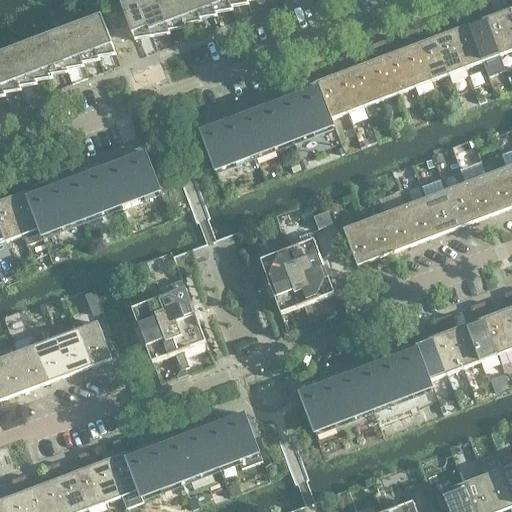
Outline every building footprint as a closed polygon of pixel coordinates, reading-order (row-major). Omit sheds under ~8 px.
[(150,29),(140,4),(141,3),(140,0),(122,7),(136,42),(153,39),(149,30),(150,29)] [(170,36),(156,0),(150,0),(141,3),(140,4),(150,29),(149,30),(153,39),(170,36)] [(186,30),(174,0),(156,0),(170,36),(171,36),(170,33),(186,30)] [(202,24),(193,0),(174,0),(186,30),(187,30),(186,27),(202,24)] [(218,18),(210,0),(193,0),(202,24),(203,24),(202,21),(218,18)] [(233,12),(228,0),(210,0),(218,18),(219,18),(217,15),(233,12)] [(249,6),(246,0),(228,0),(233,12),(234,12),(233,9),(249,6)] [(491,11),(488,4),(481,6),(484,14),(491,11)] [(484,14),(481,6),(474,9),(477,17),(484,14)] [(511,53),(511,36),(504,15),(487,21),(501,58),(511,53)] [(457,24),(454,16),(447,19),(450,27),(457,24)] [(117,57),(103,19),(103,18),(86,24),(101,63),(100,59),(117,57)] [(450,27),(447,19),(440,22),(443,29),(450,27)] [(501,58),(487,21),(470,28),(484,64),(501,58)] [(101,63),(86,24),(70,30),(85,69),(86,69),(84,65),(101,63)] [(484,64),(470,28),(453,34),(467,71),(484,64)] [(423,37),(420,29),(413,32),(416,40),(423,37)] [(85,69),(70,30),(54,36),(69,75),(70,75),(69,71),(85,69)] [(416,40),(413,32),(406,34),(409,42),(416,40)] [(467,71),(453,34),(436,41),(450,77),(467,71)] [(69,75),(54,36),(39,42),(53,81),(54,80),(53,77),(69,75)] [(450,77),(436,41),(419,47),(433,84),(450,77)] [(53,81),(39,42),(23,48),(38,86),(37,83),(53,81)] [(389,50),(387,42),(380,45),(383,52),(389,50)] [(383,52),(380,45),(373,47),(376,55),(383,52)] [(433,84),(419,47),(402,53),(416,90),(433,84)] [(38,86),(23,48),(8,54),(22,92),(23,92),(22,89),(38,86)] [(416,90),(402,53),(385,60),(399,96),(416,90)] [(22,92),(8,54),(0,57),(0,82),(6,98),(7,98),(6,95),(22,92)] [(356,62),(353,55),(346,57),(349,65),(356,62)] [(349,65),(346,57),(339,60),(342,68),(349,65)] [(399,96),(385,60),(368,66),(382,103),(399,96)] [(382,103),(368,66),(352,72),(365,109),(382,103)] [(322,75),(319,67),(312,70),(315,78),(322,75)] [(365,109),(352,72),(335,79),(349,115),(365,109)] [(349,115),(335,79),(318,85),(332,122),(333,121),(349,115)] [(332,122),(318,85),(279,100),(295,142),(335,127),(333,121),(332,122)] [(295,142),(279,100),(239,115),(255,157),(295,142)] [(255,157),(239,115),(219,122),(221,127),(204,134),(203,134),(202,134),(216,172),(255,157)] [(161,193),(147,155),(145,155),(146,156),(145,156),(128,162),(126,157),(106,165),(122,208),(161,193)] [(122,208),(106,165),(66,180),(82,223),(122,208)] [(511,210),(511,182),(508,170),(487,178),(501,215),(511,210)] [(501,215),(487,178),(466,186),(480,222),(501,215)] [(25,187),(22,180),(15,182),(18,190),(25,187)] [(82,223),(66,180),(27,195),(41,231),(40,232),(43,238),(82,223)] [(480,222),(466,186),(446,193),(460,230),(480,222)] [(460,230),(446,193),(426,201),(440,237),(460,230)] [(41,231),(27,195),(11,201),(24,238),(40,232),(41,231)] [(24,238),(11,201),(0,205),(0,224),(7,244),(24,238)] [(440,237),(426,201),(406,209),(420,245),(440,237)] [(420,245),(406,209),(386,216),(399,253),(420,245)] [(334,226),(329,214),(315,219),(320,232),(334,226)] [(399,253),(386,216),(366,224),(379,260),(399,253)] [(379,260),(366,224),(345,232),(359,268),(379,260)] [(290,243),(287,235),(279,238),(282,246),(290,243)] [(293,251),(290,243),(282,246),(285,254),(289,253),(293,251)] [(316,243),(293,251),(289,253),(294,266),(299,280),(326,270),(316,243)] [(299,280),(294,266),(289,253),(285,254),(262,263),(272,290),(299,280)] [(336,296),(326,270),(299,280),(309,306),(313,305),(336,296)] [(309,306),(299,280),(272,290),(282,317),(305,308),(309,306)] [(161,292),(158,284),(150,287),(153,295),(161,292)] [(187,291),(164,300),(160,301),(170,328),(197,318),(187,291)] [(164,300),(161,292),(153,295),(156,303),(160,301),(164,300)] [(160,301),(156,303),(133,312),(143,338),(170,328),(160,301)] [(488,311),(485,303),(478,306),(481,314),(488,311)] [(316,313),(313,305),(309,306),(305,308),(308,316),(316,313)] [(481,314),(478,306),(472,309),(474,316),(481,314)] [(511,310),(502,315),(511,341),(511,310)] [(319,321),(316,313),(308,316),(311,324),(319,321)] [(511,352),(511,341),(502,315),(485,321),(499,358),(511,352)] [(455,324),(452,316),(445,319),(448,327),(455,324)] [(207,345),(197,318),(170,328),(180,355),(185,354),(207,345)] [(448,327),(445,319),(438,321),(441,329),(448,327)] [(499,358),(485,321),(468,327),(482,364),(499,358)] [(113,361),(99,325),(78,332),(92,369),(113,361)] [(482,364),(468,327),(451,334),(465,370),(482,364)] [(180,355),(170,328),(143,338),(153,365),(176,357),(180,355)] [(421,337),(418,329),(411,332),(414,339),(421,337)] [(92,369),(78,332),(58,340),(72,377),(92,369)] [(465,370),(451,334),(434,340),(448,377),(465,370)] [(72,377),(58,340),(37,348),(51,384),(72,377)] [(448,377),(434,340),(418,346),(431,383),(448,377)] [(431,383),(418,346),(358,369),(374,412),(434,389),(431,383)] [(51,384),(37,348),(17,355),(31,392),(51,384)] [(188,362),(185,354),(180,355),(176,357),(179,365),(188,362)] [(31,392),(17,355),(0,361),(0,370),(11,400),(31,392)] [(191,370),(188,362),(179,365),(183,373),(191,370)] [(374,412),(358,369),(338,376),(354,419),(374,412)] [(0,403),(11,400),(0,370),(0,403)] [(354,419),(338,376),(318,384),(320,389),(302,395),(301,396),(315,434),(354,419)] [(260,454),(246,416),(244,417),(245,417),(244,418),(227,424),(225,419),(205,427),(221,469),(260,454)] [(221,469),(205,427),(166,442),(182,484),(221,469)] [(124,449),(121,441),(114,444),(116,452),(124,449)] [(182,484),(166,442),(126,457),(140,493),(142,499),(182,484)] [(97,459),(94,452),(87,454),(90,462),(97,459)] [(90,462),(87,454),(80,457),(83,465),(90,462)] [(140,493),(126,457),(109,463),(123,499),(140,493)] [(123,499),(109,463),(92,469),(106,506),(123,499)] [(63,472),(60,464),(53,467),(56,475),(63,472)] [(56,475),(53,467),(46,470),(49,477),(56,475)] [(90,511),(106,506),(92,469),(76,476),(89,511),(90,511)] [(511,489),(505,471),(484,478),(497,511),(504,511),(511,509),(511,489)] [(89,511),(76,476),(59,482),(70,511),(89,511)] [(29,485),(26,477),(19,480),(22,487),(29,485)] [(497,511),(484,478),(464,486),(474,511),(497,511)] [(22,487),(19,480),(12,482),(15,490),(22,487)] [(70,511),(59,482),(42,488),(50,511),(70,511)] [(474,511),(464,486),(443,494),(449,511),(474,511)] [(50,511),(42,488),(25,495),(31,511),(50,511)] [(31,511),(25,495),(8,501),(12,511),(31,511)] [(389,505),(386,497),(378,500),(381,508),(389,505)] [(12,511),(8,501),(0,504),(0,511),(12,511)]
